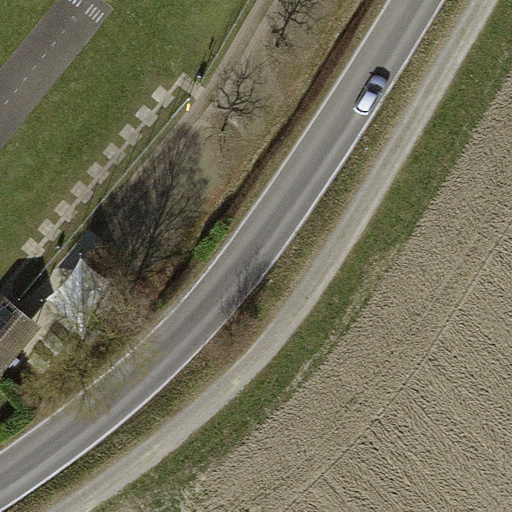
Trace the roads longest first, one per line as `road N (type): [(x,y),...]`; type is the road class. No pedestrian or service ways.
road 1 (track): [(483,0),(357,221),(242,369),(61,511)]
road 2 (unclassified): [(415,0),(300,199),(192,333),(53,455),(0,488)]
